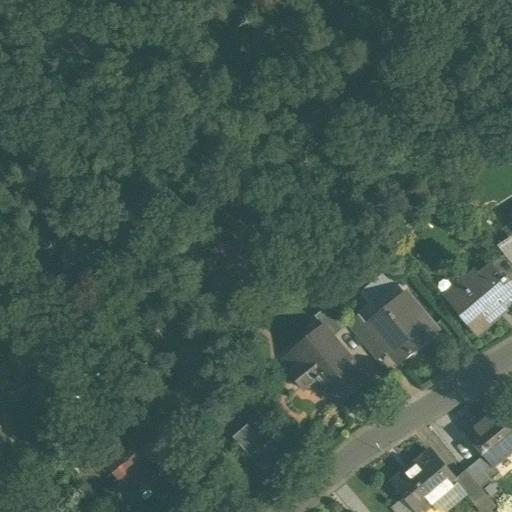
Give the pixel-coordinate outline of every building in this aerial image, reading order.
[(511,264),(504,255),(490,267),(502,281),(505,278),(511,286),(511,264)] [(475,272),(461,283),(465,288),(449,301),(474,331),(483,323),(486,327),(500,315),(497,312),(511,299),(511,286),(505,278),(502,281),(490,267),(479,276),(475,272)] [(403,293),(365,324),(374,335),(373,336),(385,351),(387,349),(400,365),(423,346),(419,341),(433,330),(403,293)] [(330,305),(315,317),(324,328),(325,328),(333,338),(347,327),(346,325),(330,305)] [(358,316),(346,325),(347,327),(374,359),(385,351),(373,336),(374,335),(365,324),(358,316)] [(324,328),(293,353),(302,364),(290,374),(304,390),(316,381),(335,405),(351,392),(349,390),(365,377),(333,338),(325,328),(324,328)] [(11,377),(0,379),(0,407),(16,404),(11,377)] [(233,407),(206,431),(221,449),(233,438),(248,425),(233,407)] [(511,450),(511,432),(494,411),(466,434),(484,455),(493,466),(511,450)] [(0,475),(11,473),(0,423),(0,475)] [(266,445),(248,425),(233,438),(250,458),(266,445)] [(143,430),(108,460),(126,481),(137,472),(143,478),(156,467),(151,461),(162,451),(143,430)] [(84,447),(67,461),(77,473),(94,459),(84,447)] [(430,452),(394,483),(405,497),(417,511),(422,511),(441,496),(451,509),(465,497),(466,496),(455,482),(430,452)] [(484,455),(466,471),(467,472),(481,489),(499,473),(493,466),(484,455)] [(481,489),(467,472),(455,482),(466,496),(465,497),(472,506),(477,501),(485,495),(481,489)] [(494,505),(485,495),(477,501),(486,511),(494,505)] [(447,511),(451,509),(441,496),(422,511),(447,511)] [(417,511),(405,497),(392,508),(395,511),(417,511)]
